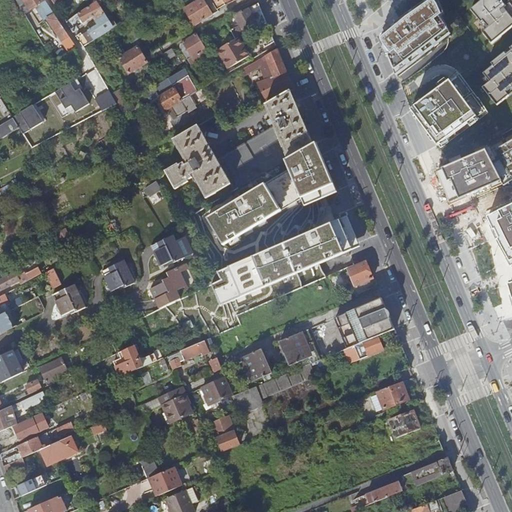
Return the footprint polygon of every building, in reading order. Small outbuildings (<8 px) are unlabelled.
[(61,41),(62,41),(67,48),(70,52),(74,49),(77,48),(44,0),(15,0),(23,14),(28,10),(34,6),(36,8),(37,7),(43,11),(48,19),(47,20),(61,41)] [(94,16),(97,20),(105,15),(100,8),(104,6),(99,0),(92,5),(67,21),(66,22),(73,32),(78,29),(77,27),(94,16)] [(108,0),(114,9),(123,4),(119,0),(108,0)] [(203,0),(198,0),(184,9),(195,26),(213,15),(203,0)] [(511,0),(488,0),(473,13),(483,26),(485,24),(490,30),(484,35),(494,47),(511,31),(511,0)] [(401,24),(381,40),(394,70),(395,70),(396,70),(397,70),(447,31),(448,30),(447,29),(441,12),(432,1),(401,24)] [(243,36),(257,27),(260,32),(268,27),(263,14),(253,20),(252,17),(262,12),(258,3),(234,15),(240,26),(231,30),(236,40),(239,38),(243,36)] [(83,48),(117,26),(116,23),(112,25),(105,15),(97,20),(99,25),(83,36),(81,33),(76,37),(81,45),(83,48)] [(130,39),(141,32),(138,28),(128,34),(130,39)] [(261,49),(274,42),(270,31),(255,39),(261,49)] [(134,45),(145,39),(141,32),(130,39),(134,45)] [(190,66),(212,53),(210,50),(207,52),(196,34),(183,42),(192,57),(187,60),(190,66)] [(233,65),(249,56),(240,40),(239,38),(236,40),(222,47),(233,65)] [(187,60),(192,57),(183,42),(181,43),(180,48),(182,52),(187,60)] [(120,46),(113,51),(117,57),(125,53),(120,46)] [(166,61),(175,56),(170,47),(161,52),(166,61)] [(147,62),(138,48),(119,59),(128,74),(147,62)] [(279,94),(293,86),(277,49),(239,71),(242,76),(260,65),(265,81),(257,84),(268,103),(281,96),(279,94)] [(493,87),(486,93),(500,110),(511,100),(511,99),(510,97),(511,95),(511,53),(494,68),(496,70),(486,78),(493,87)] [(137,79),(150,71),(147,66),(134,74),(137,79)] [(158,98),(166,111),(170,108),(176,118),(187,111),(195,105),(190,96),(181,101),(176,94),(179,92),(175,85),(188,77),(184,70),(157,85),(163,95),(158,98)] [(436,144),(478,121),(456,80),(413,103),(436,144)] [(75,110),(81,106),(96,97),(88,82),(73,91),(77,99),(70,103),(75,110)] [(163,95),(157,85),(152,88),(158,98),(163,95)] [(235,189),(314,144),(290,90),(281,96),(268,103),(266,105),(271,117),(267,120),(271,128),(218,159),(198,125),(173,140),(186,161),(179,165),(178,163),(165,171),(175,189),(189,181),(188,180),(193,176),(191,174),(193,173),(207,198),(231,184),(235,189)] [(466,97),(479,114),(486,109),(472,92),(466,97)] [(131,101),(124,105),(126,109),(133,106),(131,101)] [(33,106),(0,126),(0,139),(18,129),(23,136),(42,124),(42,120),(33,106)] [(166,111),(172,120),(176,118),(170,108),(166,111)] [(137,124),(130,128),(134,135),(141,131),(137,124)] [(466,190),(470,199),(511,181),(511,135),(446,163),(458,193),(466,190)] [(147,140),(139,144),(143,151),(150,147),(147,140)] [(284,172),(204,213),(221,246),(288,212),(285,205),(297,199),(284,172)] [(159,180),(146,186),(150,196),(163,190),(159,180)] [(219,300),(363,252),(352,220),(217,265),(222,279),(213,282),(219,300)] [(156,256),(177,246),(172,235),(151,245),(156,256)] [(174,262),(183,258),(177,246),(156,256),(160,266),(172,260),(174,262)] [(355,286),(373,278),(366,260),(363,262),(348,268),(355,286)] [(107,281),(125,271),(120,261),(102,271),(107,281)] [(53,289),(62,284),(54,268),(45,273),(53,289)] [(178,271),(177,268),(167,273),(169,278),(163,281),(164,283),(151,289),(159,308),(179,298),(176,290),(186,286),(178,271)] [(0,290),(19,281),(21,285),(42,274),(40,271),(39,271),(38,271),(32,274),(32,273),(26,276),(22,269),(0,280),(0,290)] [(112,291),(124,285),(125,287),(134,283),(128,270),(125,271),(107,281),(112,291)] [(57,305),(79,294),(75,285),(53,296),(57,305)] [(511,322),(500,286),(485,291),(499,333),(511,328),(511,322)] [(352,299),(348,289),(343,291),(348,301),(352,299)] [(63,316),(75,310),(76,312),(86,307),(79,294),(57,305),(63,316)] [(11,321),(42,305),(38,296),(6,312),(11,321)] [(291,365),(310,357),(313,363),(320,360),(307,330),(280,341),(291,365)] [(399,344),(401,343),(397,336),(395,336),(381,342),(381,341),(377,342),(375,337),(355,346),(360,360),(399,344)] [(180,362),(208,350),(204,341),(201,342),(168,356),(174,370),(181,367),(180,362)] [(120,376),(157,361),(156,358),(154,359),(152,355),(140,360),(134,346),(119,353),(122,359),(114,362),(120,376)] [(262,349),(242,358),(252,382),(272,373),(262,349)] [(0,376),(3,382),(31,369),(26,359),(22,361),(20,358),(17,359),(13,350),(0,355),(0,376)] [(43,375),(67,364),(65,358),(62,359),(61,358),(40,368),(43,375)] [(89,366),(97,363),(95,358),(87,362),(89,366)] [(221,369),(216,358),(209,361),(214,372),(221,369)] [(261,399),(315,376),(310,364),(254,387),(261,406),(263,405),(261,399)] [(47,385),(67,376),(65,372),(68,371),(65,365),(43,375),(47,385)] [(231,396),(232,396),(224,378),(202,388),(206,395),(208,394),(213,404),(231,396)] [(38,380),(26,386),(29,393),(41,387),(38,380)] [(384,410),(408,401),(401,382),(376,392),(384,410)] [(191,414),(184,396),(180,387),(176,389),(140,405),(144,413),(163,405),(166,412),(168,411),(172,422),(191,414)] [(239,415),(261,406),(254,387),(232,396),(231,396),(234,403),(239,415)] [(28,408),(46,399),(43,392),(24,400),(28,408)] [(0,431),(13,426),(15,424),(10,406),(0,411),(0,431)] [(172,422),(168,411),(166,412),(164,413),(169,424),(172,422)] [(395,439),(420,429),(413,412),(389,421),(395,439)] [(199,423),(211,417),(210,413),(198,419),(199,423)] [(223,452),(239,445),(228,417),(212,423),(223,452)] [(20,441),(37,433),(30,418),(15,424),(13,426),(20,441)] [(198,419),(192,421),(194,428),(200,426),(199,423),(198,419)] [(59,435),(73,429),(70,422),(56,428),(59,435)] [(200,426),(194,428),(197,436),(203,433),(200,426)] [(77,452),(76,449),(70,436),(42,449),(40,450),(46,463),(47,465),(77,452)] [(21,458),(40,450),(42,449),(36,437),(18,446),(21,453),(16,455),(15,454),(5,459),(8,464),(21,458)] [(152,456),(141,461),(148,478),(150,477),(160,473),(152,456)] [(6,475),(24,466),(21,458),(8,464),(4,466),(6,475)] [(402,477),(403,481),(407,489),(408,491),(417,487),(416,486),(452,470),(447,458),(402,477)] [(160,473),(150,477),(158,495),(181,485),(173,467),(160,473)] [(29,493),(48,484),(44,474),(25,483),(29,493)] [(364,507),(407,489),(403,481),(399,483),(399,482),(360,498),(364,507)] [(194,511),(185,490),(165,499),(170,511),(194,511)] [(409,511),(459,511),(468,508),(461,491),(409,511)] [(64,511),(58,497),(29,510),(29,511),(64,511)] [(61,497),(58,498),(64,511),(65,511),(67,511),(61,497)]
